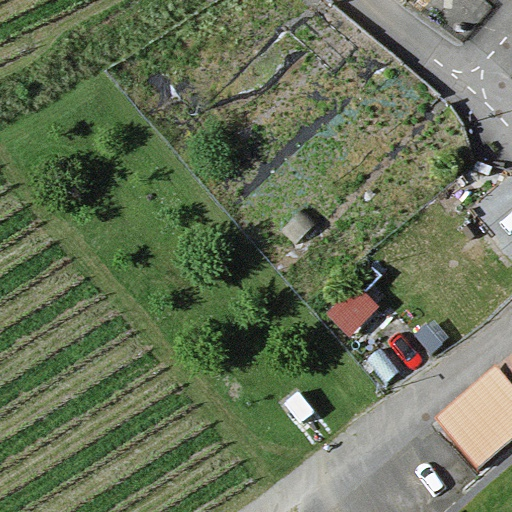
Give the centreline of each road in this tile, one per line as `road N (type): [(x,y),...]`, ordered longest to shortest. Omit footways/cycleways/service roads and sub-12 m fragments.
road 1 (residential): [(266,511),(511,328)]
road 2 (unclassified): [(469,84),(372,0)]
